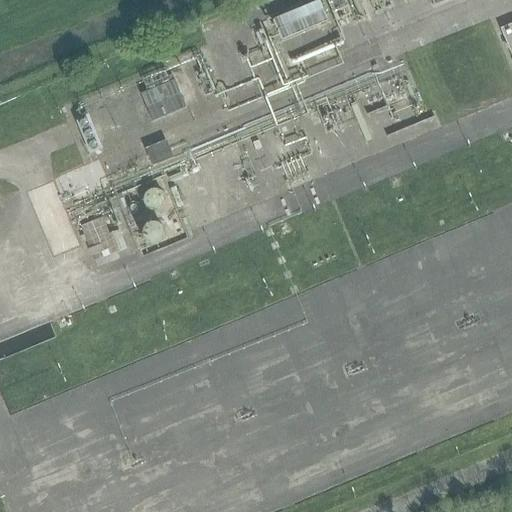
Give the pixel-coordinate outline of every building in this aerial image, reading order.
[(318,0),(317,0),(272,18),(281,39),(326,21),(318,0)] [(511,24),(499,30),(511,60),(511,24)] [(186,108),(174,80),(140,94),(151,122),(186,108)] [(152,167),(173,159),(166,142),(145,150),(152,167)] [(109,234),(117,253),(127,249),(119,230),(109,234)]
